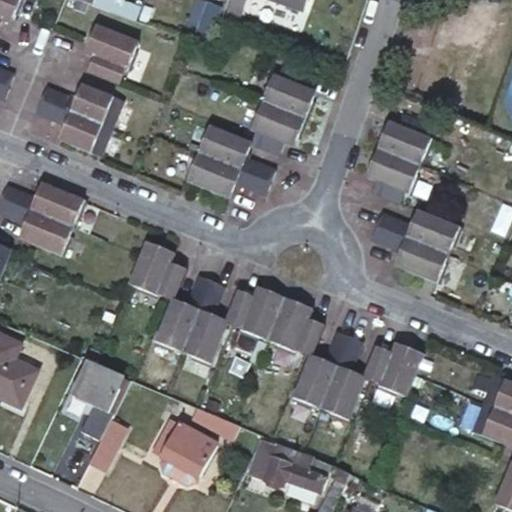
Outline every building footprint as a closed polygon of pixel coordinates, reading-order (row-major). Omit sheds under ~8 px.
[(16,14),(19,16),(25,0),(0,0),(0,31),(5,20),(12,24),(16,14)] [(119,0),(91,0),(91,3),(118,13),(123,1),(119,0)] [(231,0),(228,8),(242,13),(247,0),(231,0)] [(273,0),(273,2),(307,14),(312,0),(273,0)] [(207,5),(197,32),(209,37),(220,10),(207,5)] [(90,74),(99,77),(121,86),(128,67),(131,68),(137,55),(134,54),(138,44),(96,28),(89,44),(92,45),(88,54),(97,57),(90,74)] [(267,94),(263,105),(306,121),(313,104),(311,103),(315,94),(307,91),(312,79),(284,68),(279,80),(272,77),(265,94),(267,94)] [(0,82),(12,87),(16,76),(0,69),(0,82)] [(12,87),(0,82),(0,100),(5,102),(12,87)] [(44,100),(113,129),(123,103),(93,92),(85,88),(81,97),(77,95),(76,100),(49,89),(44,100)] [(102,156),(113,129),(44,100),(38,115),(65,126),(63,131),(66,133),(63,140),(102,156)] [(306,121),(263,105),(260,112),(258,111),(251,129),(257,130),(254,138),(252,144),(280,156),(286,142),(293,145),(297,136),(299,136),(306,121)] [(384,132),(377,150),(419,166),(424,155),(427,156),(433,140),(427,138),(432,127),(404,115),(399,127),(391,124),(387,134),(384,132)] [(248,153),(252,144),(208,127),(202,143),(204,144),(200,155),(270,183),(276,171),(248,159),(250,154),(248,153)] [(419,166),(377,150),(371,166),(373,167),(369,178),(377,180),(373,193),(400,204),(405,192),(411,194),(418,175),(416,174),(419,166)] [(265,196),(270,183),(200,155),(195,167),(191,166),(186,180),(230,198),(233,190),(236,191),(238,185),(265,196)] [(1,197),(71,226),(74,216),(78,218),(85,200),(42,183),(39,193),(36,192),(34,196),(6,184),(1,197)] [(67,236),(71,226),(1,197),(0,200),(0,212),(24,222),(22,227),(25,229),(21,237),(30,240),(63,254),(70,237),(67,236)] [(461,230),(419,212),(416,220),(413,219),(410,225),(383,213),(378,226),(448,255),(452,246),(454,247),(461,230)] [(401,256),(396,266),(439,284),(449,263),(445,261),(448,255),(378,226),(372,240),(399,251),(398,255),(401,256)] [(148,240),(142,255),(130,282),(138,286),(137,289),(156,296),(156,293),(166,297),(170,299),(182,268),(170,263),(173,255),(166,253),(167,249),(148,240)] [(0,270),(8,250),(10,245),(0,241),(0,270)] [(179,303),(170,299),(152,340),(171,348),(172,346),(181,349),(210,280),(198,275),(186,302),(181,299),(179,303)] [(207,363),(223,322),(216,319),(218,315),(212,313),(223,285),(210,280),(181,349),(189,352),(189,355),(207,363)] [(270,328),(272,330),(285,299),(271,293),(270,296),(257,292),(255,299),(238,292),(237,297),(239,302),(244,308),(249,313),(252,316),(255,319),(258,321),(260,323),(263,324),(266,327),(270,328)] [(258,335),(268,340),(272,330),(270,328),(266,327),(263,324),(260,323),(258,321),(255,319),(252,316),(249,313),(244,308),(239,302),(237,297),(235,293),(223,322),(229,324),(240,328),(239,331),(257,339),(258,335)] [(285,299),(272,330),(274,331),(278,333),(282,334),(286,335),(293,336),(297,336),(303,336),(307,336),(313,335),(320,333),(323,326),(308,321),(311,313),(303,310),(303,307),(285,299)] [(272,330),(268,340),(278,343),(277,346),(294,354),(295,350),(304,354),(310,357),(320,333),(313,335),(307,336),(303,336),(297,336),(293,336),(286,335),(282,334),(278,333),(274,331),(272,330)] [(318,360),(310,357),(293,398),(311,405),(312,403),(321,407),(349,337),(336,332),(325,359),(319,356),(318,360)] [(0,398),(23,410),(40,373),(17,362),(24,347),(0,334),(0,398)] [(347,420),(363,379),(353,375),(355,371),(350,369),(361,341),(349,337),(321,407),(330,410),(329,413),(347,420)] [(405,395),(413,376),(422,354),(406,347),(404,350),(394,345),(391,354),(376,347),(363,379),(368,381),(381,386),(381,388),(395,394),(396,392),(405,395)] [(90,364),(74,397),(109,414),(125,380),(90,364)] [(511,386),(495,379),(484,405),(511,416),(511,386)] [(168,400),(163,410),(173,415),(178,405),(168,400)] [(511,416),(484,405),(473,431),(505,444),(511,447),(511,416)] [(231,437),(237,423),(234,422),(198,407),(193,420),(231,437)] [(126,429),(110,421),(90,463),(105,470),(126,429)] [(151,456),(163,461),(180,425),(169,421),(151,456)] [(180,425),(163,461),(160,466),(166,473),(187,484),(196,484),(199,478),(200,479),(217,444),(180,425)] [(265,479),(281,448),(276,445),(273,451),(264,447),(252,472),(265,479)] [(281,448),(265,479),(284,487),(288,480),(321,494),(328,478),(306,469),(311,458),(282,446),(281,448)] [(511,511),(511,463),(511,466),(496,504),(506,507),(504,511),(506,511),(511,511)]
